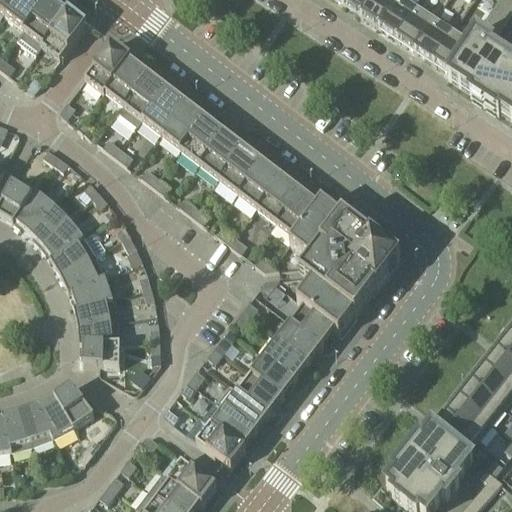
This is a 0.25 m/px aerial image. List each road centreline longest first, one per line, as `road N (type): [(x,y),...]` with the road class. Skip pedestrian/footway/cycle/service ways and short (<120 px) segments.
road 1 (tertiary): [(138,13),(412,218),(443,264),(430,296),(267,511)]
road 2 (residential): [(37,126),(102,177),(145,231),(216,291),(184,341),(181,380),(146,424)]
road 3 (residential): [(511,151),(287,0)]
road 4 (residential): [(37,126),(127,4)]
road 5 (residential): [(264,511),(146,424)]
road 6 (residential): [(146,424),(91,495),(57,511)]
